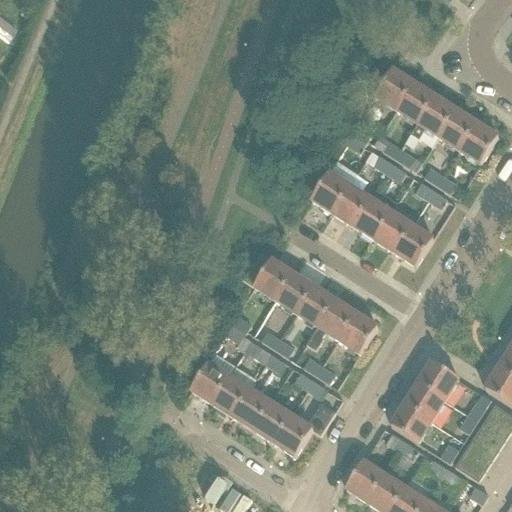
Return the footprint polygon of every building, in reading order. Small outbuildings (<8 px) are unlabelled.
[(375,101),(397,115),(414,87),(392,73),(375,101)] [(397,115),(417,128),(435,101),(414,87),(397,115)] [(425,133),(438,142),(456,114),(435,101),(417,128),(412,137),(420,142),(425,133)] [(438,142),(459,155),(477,128),(456,114),(438,142)] [(477,128),(459,155),(481,169),(498,142),(477,128)] [(359,130),(353,139),(366,147),(372,139),(359,130)] [(366,147),(353,139),(347,149),(360,157),(366,147)] [(382,154),(395,162),(401,153),(388,145),(382,154)] [(401,153),(395,162),(409,171),(415,162),(401,153)] [(373,170),(387,178),(393,169),(380,160),(373,170)] [(393,169),(387,178),(400,187),(406,177),(393,169)] [(424,181),(437,189),(443,180),(430,172),(424,181)] [(311,205),(332,218),(350,190),(329,177),(311,205)] [(443,180),(437,189),(450,198),(456,189),(443,180)] [(415,196),(428,204),(434,195),(421,186),(415,196)] [(332,218),(353,231),(371,203),(350,190),(332,218)] [(434,195),(428,204),(441,213),(447,203),(434,195)] [(371,203),(353,231),(374,244),(392,217),(378,208),(371,203)] [(374,244),(395,257),(412,230),(392,217),(374,244)] [(412,230),(395,257),(416,271),(434,243),(412,230)] [(243,285),(275,306),(293,278),(260,258),(243,285)] [(275,306),(297,319),(314,292),(293,278),(275,306)] [(297,319),(318,332),(335,305),(314,292),(297,319)] [(318,332),(307,349),(316,354),(323,343),(322,342),(326,337),(338,345),(356,318),(335,305),(318,332)] [(356,318),(338,345),(360,359),(377,332),(356,318)] [(238,321),(232,330),(246,338),(252,329),(238,321)] [(246,338),(232,330),(226,339),(240,348),(246,338)] [(262,345),(275,353),(281,344),(268,336),(262,345)] [(281,344),(275,353),(288,362),(294,353),(281,344)] [(253,360),(266,368),(272,359),(259,350),(253,360)] [(511,352),(500,372),(511,379),(511,352)] [(272,359),(266,368),(279,377),(285,367),(272,359)] [(304,372),(317,380),(323,370),(310,362),(304,372)] [(432,366),(418,387),(446,405),(459,383),(432,366)] [(191,394),(212,408),(230,380),(209,367),(191,394)] [(323,370),(317,380),(330,388),(336,379),(323,370)] [(511,379),(500,372),(486,394),(511,410),(511,379)] [(294,386),(308,395),(314,385),(300,377),(294,386)] [(212,408),(233,421),(250,393),(230,380),(212,408)] [(314,385),(308,395),(321,403),(327,394),(314,385)] [(418,387),(404,409),(432,426),(446,405),(418,387)] [(233,421),(253,434),(271,406),(250,393),(233,421)] [(481,398),(468,419),(477,424),(490,404),(481,398)] [(253,434),(274,447),(292,420),(271,406),(253,434)] [(292,420),(274,447),(296,461),(313,434),(321,439),(335,417),(321,408),(308,430),(292,420)] [(432,426),(404,409),(391,430),(419,447),(432,426)] [(511,419),(495,409),(488,419),(511,434),(511,433),(511,419)] [(477,424),(468,419),(459,433),(467,439),(477,424)] [(488,419),(482,430),(505,444),(511,434),(488,419)] [(482,430),(475,440),(499,455),(505,444),(482,430)] [(386,448),(399,457),(405,447),(392,439),(386,448)] [(475,440),(469,450),(492,465),(499,455),(475,440)] [(405,447),(399,457),(412,465),(418,455),(405,447)] [(449,448),(440,461),(450,468),(459,454),(449,448)] [(469,450),(462,461),(485,476),(492,465),(469,450)] [(485,476),(462,461),(455,471),(479,486),(485,476)] [(427,474),(441,483),(447,473),(433,465),(427,474)] [(346,493),(367,507),(385,480),(363,466),(346,493)] [(447,473),(441,483),(454,491),(460,482),(447,473)] [(367,507),(375,511),(392,511),(405,492),(385,480),(367,507)] [(392,511),(422,511),(426,506),(405,492),(392,511)] [(470,500),(482,509),(488,500),(475,492),(470,500)]
